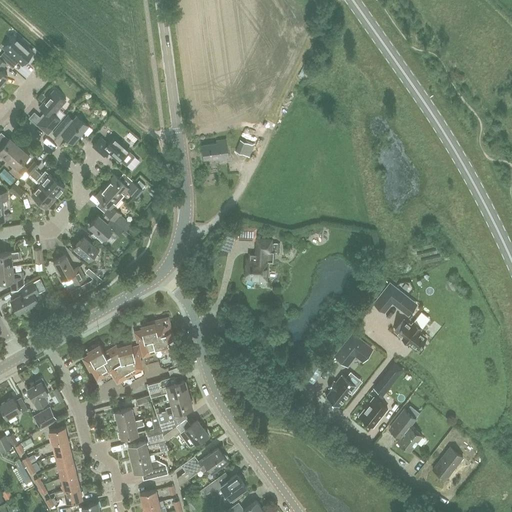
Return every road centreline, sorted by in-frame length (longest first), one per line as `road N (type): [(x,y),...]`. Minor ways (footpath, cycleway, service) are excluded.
road 1 (unclassified): [(445,505),(217,326),(196,323)]
road 2 (primary): [(511,261),(445,134),(352,0)]
road 3 (tertiary): [(160,275),(179,244),(185,201),(159,0)]
road 4 (unclassified): [(297,511),(218,400),(196,323)]
road 5 (track): [(163,135),(130,119),(0,0)]
road 6 (residential): [(117,502),(114,466),(87,447),(47,342)]
road 7 (tertiary): [(47,342),(160,275)]
